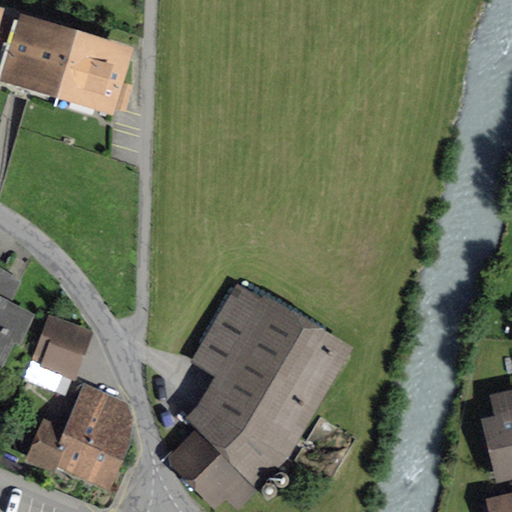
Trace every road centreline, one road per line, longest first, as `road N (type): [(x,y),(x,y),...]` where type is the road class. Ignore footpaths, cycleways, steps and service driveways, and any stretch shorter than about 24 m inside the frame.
road 1 (residential): [(153,0),(141,374)]
road 2 (unclassified): [(141,374),(71,277),(0,213)]
road 3 (unclassified): [(162,505),(141,374)]
